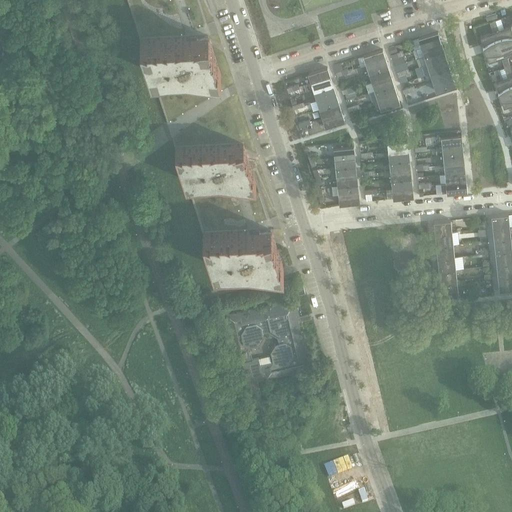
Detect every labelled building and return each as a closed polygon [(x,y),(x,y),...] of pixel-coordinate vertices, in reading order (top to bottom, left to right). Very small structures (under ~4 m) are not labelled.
[(127,0),(140,39),(151,72),(165,117),(175,147),(175,148),(186,181),(203,233),(213,266),(248,264),(283,269),(275,244),(272,234),(271,230),(263,207),(256,184),(248,160),(245,149),(243,144),(221,75),(196,0),(127,0)] [(501,19),(495,21),(496,24),(497,25),(498,31),(504,29),(501,19)] [(504,29),(498,31),(496,31),(500,44),(511,39),(511,29),(511,26),(504,29)] [(480,37),(484,49),(500,44),(496,31),(493,32),(480,37)] [(420,38),(411,41),(414,50),(422,47),(441,41),(438,32),(420,38)] [(511,39),(500,44),(504,56),(507,55),(511,53),(511,39)] [(441,41),(422,47),(424,56),(444,50),(441,41)] [(500,44),(484,49),(489,61),(501,57),(504,56),(500,44)] [(395,46),(389,48),(391,54),(397,52),(395,46)] [(383,50),(357,58),(360,67),(366,65),(386,59),(383,50)] [(444,50),(424,56),(427,65),(447,58),(444,50)] [(0,67),(10,64),(8,56),(0,58),(0,67)] [(427,65),(421,67),(424,75),(425,75),(430,73),(449,67),(447,58),(427,65)] [(386,59),(366,65),(369,74),(388,68),(386,59)] [(407,62),(395,66),(397,72),(403,70),(408,68),(407,62)] [(449,67),(430,73),(433,82),(452,76),(449,67)] [(308,74),(311,83),(330,77),(327,68),(308,74)] [(388,68),(369,74),(372,83),(391,76),(388,68)] [(505,68),(499,70),(503,80),(508,78),(506,73),(505,68)] [(372,83),(365,85),(368,93),(375,91),(394,85),(391,76),(372,83)] [(452,76),(433,82),(436,91),(455,85),(452,76)] [(330,77),(311,83),(314,92),(333,85),(330,77)] [(495,82),(499,95),(511,90),(511,81),(511,77),(508,78),(503,80),(495,82)] [(333,85),(314,92),(317,100),(336,94),(333,85)] [(394,85),(375,91),(378,100),(397,94),(394,85)] [(511,90),(499,95),(504,107),(511,104),(511,90)] [(317,100),(310,102),(313,111),(320,109),(339,103),(336,94),(317,100)] [(397,94),(378,100),(381,109),(400,103),(397,94)] [(407,106),(419,102),(417,95),(405,99),(407,106)] [(339,103),(320,109),(322,118),(342,112),(339,103)] [(342,112),(322,118),(325,127),(345,121),(342,112)] [(441,137),(442,147),(462,145),(461,135),(441,137)] [(387,143),(388,152),(408,150),(407,141),(387,143)] [(462,145),(442,147),(443,156),(463,154),(462,145)] [(334,149),(335,158),(355,156),(354,147),(334,149)] [(408,150),(388,152),(389,162),(409,159),(408,150)] [(463,154),(443,156),(444,165),(464,163),(463,154)] [(355,156),(335,158),(336,167),(356,165),(355,156)] [(409,159),(389,162),(390,171),(410,169),(409,159)] [(464,163),(444,165),(445,174),(465,172),(464,163)] [(336,167),(331,168),(332,177),(337,176),(357,174),(356,165),(336,167)] [(410,169),(390,171),(391,180),(411,178),(410,169)] [(465,172),(445,174),(446,183),(466,181),(465,172)] [(357,174),(337,176),(338,186),(358,183),(357,174)] [(411,178),(391,180),(392,189),(412,187),(411,178)] [(446,183),(441,184),(442,193),(467,191),(466,181),(446,183)] [(358,183),(338,186),(338,195),(359,193),(358,183)] [(412,187),(392,189),(393,199),(413,196),(412,187)] [(359,193),(338,195),(340,204),(360,202),(359,193)] [(511,213),(491,215),(493,228),(510,226),(511,226),(511,213)] [(434,221),(435,234),(452,232),(451,220),(434,221)] [(510,226),(493,228),(494,241),(511,239),(510,226)] [(452,232),(435,234),(436,247),(453,245),(452,232)] [(511,247),(511,239),(494,241),(495,253),(511,251),(511,247)] [(453,245),(436,247),(438,259),(455,257),(453,245)] [(511,251),(495,253),(497,265),(511,263),(511,251)] [(455,257),(438,259),(439,271),(456,270),(464,269),(462,256),(455,257)] [(511,263),(497,265),(498,278),(511,276),(511,263)] [(456,270),(439,271),(440,284),(457,282),(456,270)] [(511,276),(498,278),(499,291),(511,289),(511,276)] [(457,282),(440,284),(441,297),(459,295),(457,282)] [(305,294),(304,291),(303,286),(296,288),(297,296),(305,294)] [(298,312),(296,313),(294,302),(283,305),(283,303),(226,316),(237,361),(238,360),(239,363),(237,363),(249,416),(265,412),(257,381),(264,380),(263,378),(266,377),(266,379),(311,369),(303,332),(301,332),(298,322),(297,318),(299,317),(298,312)]
